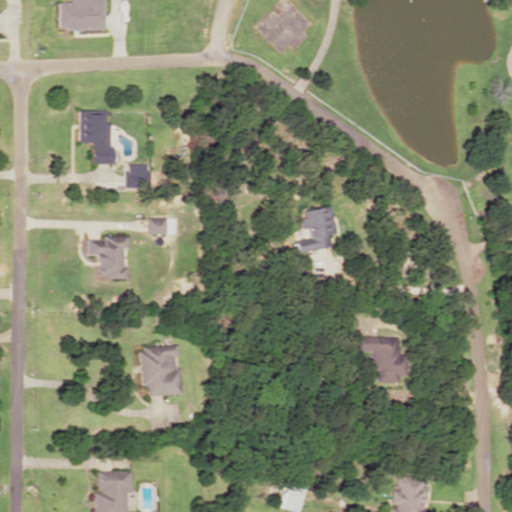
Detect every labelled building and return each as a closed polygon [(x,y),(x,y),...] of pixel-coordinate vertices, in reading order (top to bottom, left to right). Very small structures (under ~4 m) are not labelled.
[(56,29),(102,28),(101,0),(66,0),(66,1),(56,1),(56,29)] [(109,162),(109,123),(103,123),(103,109),(76,109),(76,141),(90,141),(90,162),(109,162)] [(332,231),(327,204),(298,210),(301,228),(304,228),(306,237),(294,240),(296,251),(327,245),(324,233),(332,231)] [(174,232),(174,217),(145,216),(145,232),(174,232)] [(85,236),(84,253),(95,253),(94,276),(122,277),(122,247),(125,247),(126,237),(85,236)] [(395,336),(345,335),(345,349),(370,350),(370,381),(395,382),(395,375),(403,375),(403,353),(395,353),(395,336)] [(177,393),(176,367),(174,367),(173,343),(137,345),(138,384),(143,384),(144,394),(177,393)] [(90,489),(90,511),(122,511),(123,492),(127,492),(127,470),(93,470),(93,489),(90,489)] [(419,511),(424,485),(404,482),(405,476),(396,475),(393,490),(389,489),(387,502),(392,503),(390,511),(419,511)] [(275,511),(295,511),(303,481),(284,476),(275,511)]
